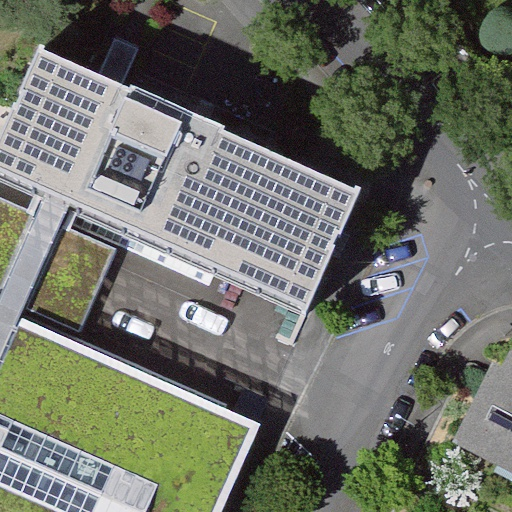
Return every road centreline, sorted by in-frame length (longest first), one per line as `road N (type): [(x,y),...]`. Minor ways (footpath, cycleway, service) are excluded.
road 1 (residential): [(503,225),(431,297),(327,511)]
road 2 (residential): [(322,0),(503,225)]
